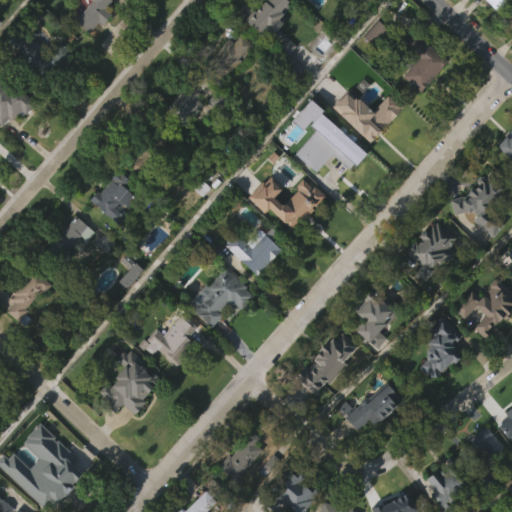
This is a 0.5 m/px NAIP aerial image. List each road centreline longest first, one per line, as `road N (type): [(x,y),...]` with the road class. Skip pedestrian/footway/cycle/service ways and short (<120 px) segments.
road 1 (residential): [(249,378),(508,72)]
road 2 (residential): [(0,223),(192,0)]
road 3 (residential): [(0,341),(155,486)]
road 4 (residential): [(131,511),(249,378)]
road 5 (residential): [(374,470),(511,363)]
road 6 (residential): [(249,378),(347,470),(374,470)]
